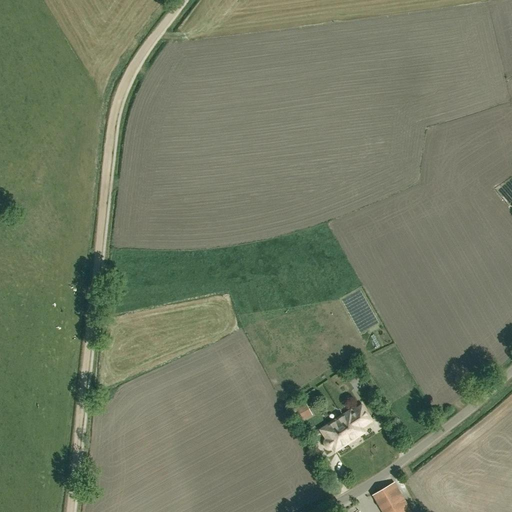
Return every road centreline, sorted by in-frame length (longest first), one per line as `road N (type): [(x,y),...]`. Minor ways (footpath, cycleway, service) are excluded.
road 1 (track): [(181,0),(138,57),(113,113),(69,511)]
road 2 (unclassified): [(306,511),(395,465),(511,361)]
